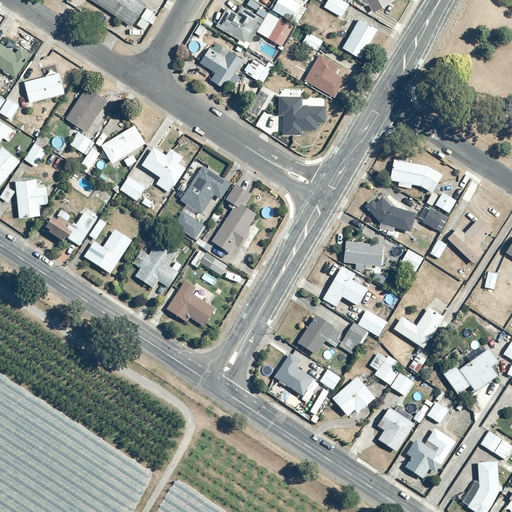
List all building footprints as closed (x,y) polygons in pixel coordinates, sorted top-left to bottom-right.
[(139,0),(91,0),(132,26),(146,4),(139,0)] [(307,7),(294,0),(276,0),(272,9),(297,24),(307,7)] [(355,6),(342,0),(327,0),(324,7),(348,20),(355,6)] [(390,0),(366,0),(373,13),(392,2),(390,0)] [(227,7),(216,26),(245,44),(261,17),(241,6),(237,13),(227,7)] [(293,26),(268,11),(256,31),(282,46),(293,26)] [(360,19),(343,47),(361,58),(378,29),(360,19)] [(323,41),(308,32),(302,41),(317,50),(323,41)] [(0,43),(0,68),(15,78),(31,54),(20,47),(15,53),(0,43)] [(210,47),(199,63),(215,73),(210,80),(224,89),(243,60),(229,51),(225,58),(210,47)] [(320,54),(305,80),(334,97),(345,79),(336,73),(340,66),(320,54)] [(263,82),(273,65),(267,61),(265,65),(251,57),(243,71),(263,82)] [(60,73),(24,82),(29,103),(65,94),(60,73)] [(86,87),(66,118),(87,131),(107,100),(86,87)] [(302,96),(278,96),(278,115),(284,115),(284,134),(302,135),(302,130),(317,131),(317,123),(326,123),(326,106),(302,106),(302,96)] [(0,140),(1,141),(3,137),(9,141),(15,131),(0,121),(0,110),(13,119),(21,106),(7,97),(5,100),(0,97),(0,140)] [(135,126),(101,146),(112,164),(146,144),(135,126)] [(94,141),(78,131),(70,144),(86,154),(94,141)] [(47,149),(34,142),(24,160),(37,167),(47,149)] [(0,149),(0,185),(20,162),(2,147),(0,149)] [(100,153),(92,147),(79,167),(86,172),(100,153)] [(166,155),(154,147),(142,165),(161,177),(156,184),(168,192),(172,185),(174,186),(186,168),(179,164),(183,157),(170,148),(166,155)] [(137,162),(133,155),(123,160),(127,167),(137,162)] [(421,186),(432,193),(443,174),(428,166),(395,159),(390,180),(421,186)] [(203,166),(181,200),(201,214),(214,195),(220,199),(231,184),(203,166)] [(145,188),(128,177),(120,190),(137,201),(145,188)] [(15,182),(19,218),(40,216),(39,205),(49,204),(47,186),(37,187),(36,180),(15,182)] [(443,193),(441,192),(434,206),(449,214),(455,202),(458,204),(466,189),(453,183),(447,195),(443,193)] [(235,206),(212,241),(231,254),(236,246),(238,247),(250,230),(247,228),(256,214),(243,206),(251,194),(236,184),(226,200),(235,206)] [(15,191),(6,186),(0,194),(0,196),(8,202),(15,191)] [(149,197),(144,193),(139,202),(144,205),(149,197)] [(372,200),(365,206),(381,223),(411,232),(417,213),(391,206),(383,197),(376,204),(372,200)] [(445,215),(431,208),(423,223),(436,231),(445,215)] [(205,226),(182,211),(172,226),(195,240),(205,226)] [(50,229),(49,232),(63,241),(65,237),(79,246),(96,220),(84,212),(76,225),(60,215),(57,220),(52,217),(46,226),(50,229)] [(220,216),(214,212),(209,219),(215,223),(220,216)] [(458,227),(447,239),(473,264),(484,253),(477,246),(493,230),(480,218),(465,233),(458,227)] [(107,223),(100,219),(89,236),(96,240),(107,223)] [(103,247),(94,241),(84,257),(110,274),(132,240),(115,229),(103,247)] [(141,268),(135,276),(154,288),(159,281),(169,287),(179,272),(168,265),(179,249),(161,237),(149,255),(142,250),(133,263),(141,268)] [(198,238),(195,244),(209,252),(212,246),(198,238)] [(447,245),(438,240),(430,254),(439,259),(447,245)] [(383,245),(346,241),(344,262),(357,263),(356,269),(364,270),(364,265),(381,267),(383,245)] [(205,255),(198,250),(190,263),(197,268),(200,263),(221,276),(228,265),(207,252),(205,255)] [(424,258),(408,250),(401,263),(416,272),(424,258)] [(342,266),(323,300),(336,307),(342,297),(358,306),(368,288),(353,280),(356,274),(342,266)] [(387,277),(376,271),(372,278),(382,284),(387,277)] [(498,274),(488,271),(485,287),(494,290),(498,274)] [(185,280),(166,309),(187,322),(190,317),(204,325),(215,307),(192,293),(196,286),(185,280)] [(402,316),(394,329),(424,348),(444,316),(429,306),(416,325),(402,316)] [(365,309),(356,324),(368,331),(379,337),(387,322),(365,309)] [(316,314),(298,342),(316,354),(325,340),(336,347),(345,333),(316,314)] [(368,331),(356,324),(355,323),(349,333),(348,332),(339,347),(353,356),(368,331)] [(511,341),(503,355),(511,359),(511,341)] [(441,372),(457,394),(470,385),(475,392),(498,375),(492,366),(498,361),(489,349),(459,370),(454,363),(441,372)] [(399,371),(394,368),(398,362),(379,350),(369,365),(377,371),(374,375),(388,384),(387,385),(404,396),(414,381),(399,371)] [(302,360),(290,353),(274,378),(302,396),(314,378),(297,367),(302,360)] [(426,360),(417,353),(407,367),(417,373),(426,360)] [(324,368),(314,361),(311,367),(320,373),(324,368)] [(341,378),(328,369),(320,381),(333,390),(341,378)] [(357,376),(332,398),(348,416),(355,410),(357,413),(375,398),(357,376)] [(446,393),(440,390),(434,398),(440,402),(446,393)] [(448,410),(436,402),(427,416),(440,424),(448,410)] [(428,410),(420,404),(411,418),(419,423),(428,410)] [(390,407),(378,426),(384,430),(378,440),(397,452),(415,424),(390,407)] [(436,452),(417,439),(407,454),(412,457),(405,467),(423,478),(429,468),(436,473),(456,442),(435,428),(427,440),(438,448),(436,452)] [(511,448),(511,444),(489,430),(481,445),(505,460),(511,448)] [(511,469),(511,464),(507,461),(502,471),(509,475),(511,469)] [(478,463),(479,487),(467,507),(476,511),(486,511),(499,491),(498,462),(478,463)]
